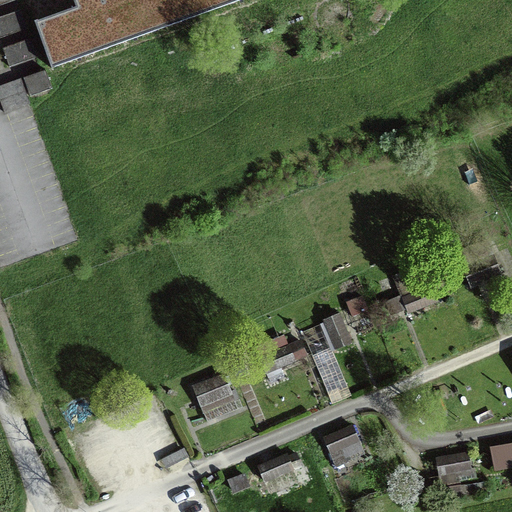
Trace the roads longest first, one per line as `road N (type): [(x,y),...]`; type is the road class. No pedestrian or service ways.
road 1 (track): [(197,470),(511,343)]
road 2 (residential): [(51,511),(0,385)]
road 3 (track): [(511,428),(423,439),(390,412)]
